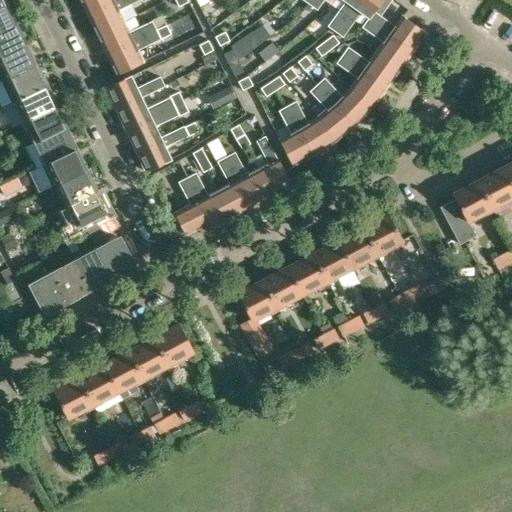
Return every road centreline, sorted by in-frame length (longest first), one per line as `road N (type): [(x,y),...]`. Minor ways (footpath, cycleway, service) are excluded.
road 1 (residential): [(174,277),(41,0)]
road 2 (residential): [(174,277),(392,156)]
road 3 (residential): [(0,369),(174,277)]
road 4 (residential): [(475,38),(392,156)]
road 5 (residential): [(392,156),(419,177),(511,130)]
